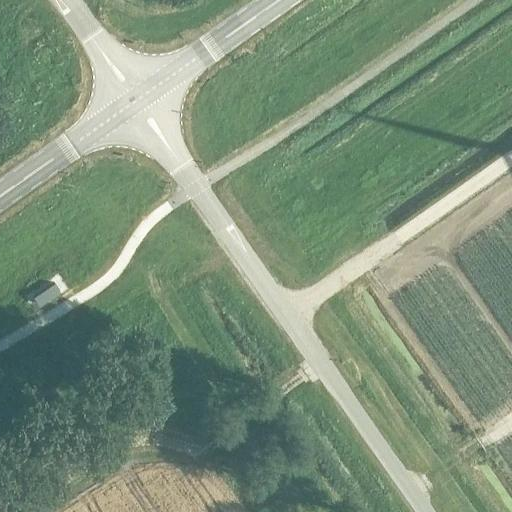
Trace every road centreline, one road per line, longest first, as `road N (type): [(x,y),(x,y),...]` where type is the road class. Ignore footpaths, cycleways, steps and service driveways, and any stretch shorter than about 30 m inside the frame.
road 1 (unclassified): [(420,511),(130,104)]
road 2 (secondary): [(130,104),(278,0)]
road 3 (secondary): [(0,196),(130,104)]
road 4 (unclassified): [(130,104),(57,0)]
